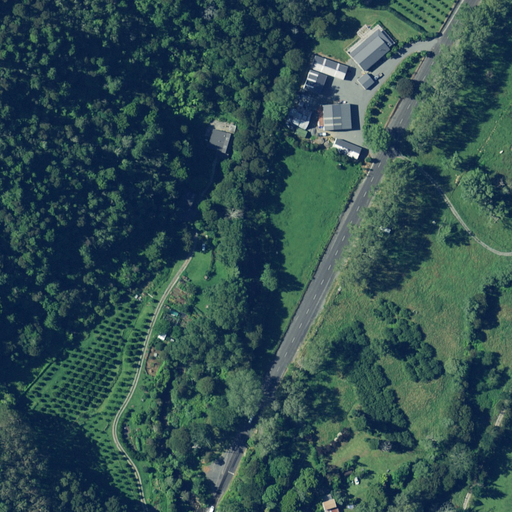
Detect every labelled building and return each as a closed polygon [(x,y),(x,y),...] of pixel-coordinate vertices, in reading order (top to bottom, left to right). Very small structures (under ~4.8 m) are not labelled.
[(357,33),(362,39),(347,52),(364,71),(388,50),(395,44),(379,25),(371,31),(366,25),(357,33)] [(373,83),(365,73),(357,81),(365,90),(373,83)] [(300,102),(298,106),(297,110),(292,108),(287,121),(305,129),(312,112),(307,110),(308,106),(300,102)] [(349,105),(322,107),(318,107),(319,127),(323,127),(323,131),(350,129),(349,105)] [(217,151),(216,155),(219,156),(219,158),(227,160),(234,136),(237,125),(230,124),(227,134),(214,130),(209,149),(217,151)] [(306,132),(297,128),(295,135),(303,139),(306,132)] [(197,195),(188,190),(179,206),(188,211),(197,195)] [(166,335),(160,332),(157,338),(163,341),(166,335)] [(337,511),(333,499),(321,504),(323,511),(337,511)]
